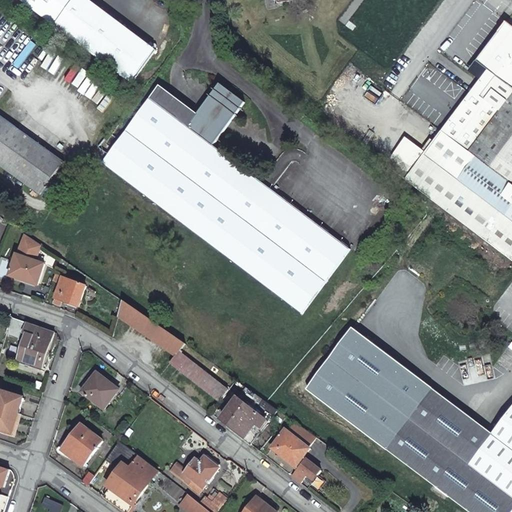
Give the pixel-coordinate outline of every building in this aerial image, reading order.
[(142,36),(92,0),(24,0),(91,49),(118,69),(142,36)] [(408,181),(421,191),(454,146),(501,83),(511,68),(511,26),(507,23),(477,62),(489,71),(408,181)] [(157,47),(142,36),(118,69),(133,80),(157,47)] [(454,146),(421,191),(444,208),(511,259),(511,68),(501,83),(454,146)] [(138,114),(103,163),(121,177),(179,220),(303,314),(322,287),(350,249),(285,200),(213,145),(245,102),(221,84),(198,114),(160,85),(138,114)] [(0,112),(0,163),(11,172),(40,193),(65,160),(12,121),(0,112)] [(35,239),(23,231),(17,252),(16,252),(9,273),(37,282),(44,261),(35,258),(29,256),(35,239)] [(35,239),(29,256),(35,258),(39,243),(35,239)] [(87,287),(65,278),(55,303),(60,305),(61,300),(79,307),(87,287)] [(180,352),(186,344),(124,301),(119,316),(176,356),(180,352)] [(56,333),(13,317),(8,332),(24,338),(26,333),(28,334),(19,359),(42,367),(50,342),(52,342),(56,333)] [(220,401),(230,390),(180,352),(176,356),(171,363),(220,401)] [(108,383),(109,381),(99,372),(83,391),(105,408),(118,392),(108,383)] [(120,389),(109,381),(108,383),(118,392),(120,389)] [(252,444),(278,410),(265,400),(247,387),(233,406),(230,404),(226,408),(229,411),(223,418),(230,424),(229,426),(252,444)] [(511,511),(511,412),(496,434),(436,390),(390,451),(472,511),(511,511)] [(24,398),(2,391),(0,397),(0,429),(13,434),(24,398)] [(284,419),(286,415),(279,410),(277,414),(284,419)] [(309,476),(317,466),(304,456),(310,448),(309,447),(316,437),(294,421),(287,431),(285,429),(271,447),(299,468),(293,476),(302,483),(307,475),(309,476)] [(83,425),(63,450),(84,467),(104,442),(83,425)] [(110,487),(104,496),(124,511),(129,511),(160,472),(120,441),(106,461),(119,471),(108,485),(110,487)] [(196,459),(185,473),(205,488),(220,467),(206,456),(201,462),(196,459)] [(352,473),(357,465),(350,460),(345,468),(352,473)] [(205,488),(185,473),(176,466),(172,471),(201,493),(205,488)] [(322,469),(317,466),(309,476),(314,480),(322,469)] [(83,481),(89,485),(95,476),(90,473),(83,481)] [(215,487),(207,497),(213,502),(221,492),(215,487)] [(200,503),(212,511),(218,511),(229,498),(221,492),(213,502),(207,497),(206,496),(200,503)] [(51,511),(56,497),(47,494),(42,510),(49,511),(51,511)] [(189,511),(212,511),(200,503),(189,494),(180,505),(189,511)] [(277,511),(258,497),(247,511),(277,511)]
